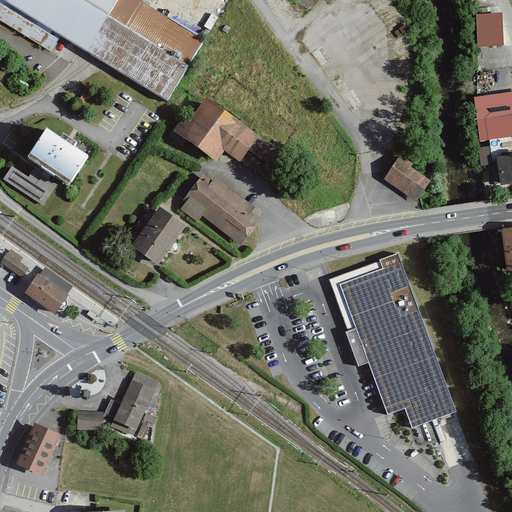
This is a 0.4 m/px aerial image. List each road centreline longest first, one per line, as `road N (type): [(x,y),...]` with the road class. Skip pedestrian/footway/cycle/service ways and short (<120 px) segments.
road 1 (secondary): [(81,360),(310,248),(511,211)]
road 2 (tertiary): [(30,318),(6,436)]
